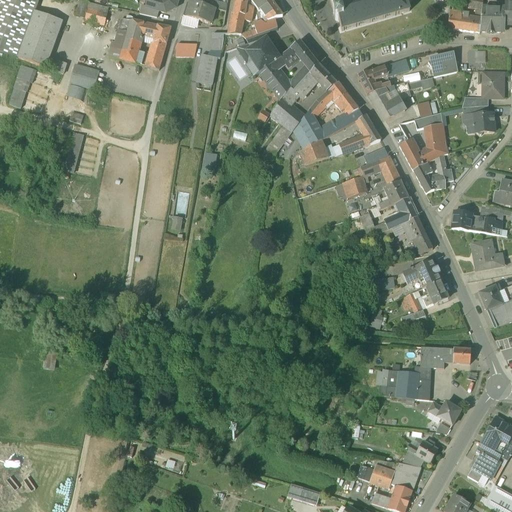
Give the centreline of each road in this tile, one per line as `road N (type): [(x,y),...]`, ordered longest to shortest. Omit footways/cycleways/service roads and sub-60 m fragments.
road 1 (track): [(145,153),(123,320),(96,391),(73,511)]
road 2 (residential): [(498,386),(429,222)]
road 3 (residential): [(511,44),(443,42),(342,75)]
road 4 (residential): [(429,222),(342,75)]
road 5 (residential): [(185,0),(145,153)]
road 6 (residential): [(498,386),(423,511)]
road 7 (residential): [(511,122),(429,222)]
road 8 (track): [(124,303),(0,294)]
